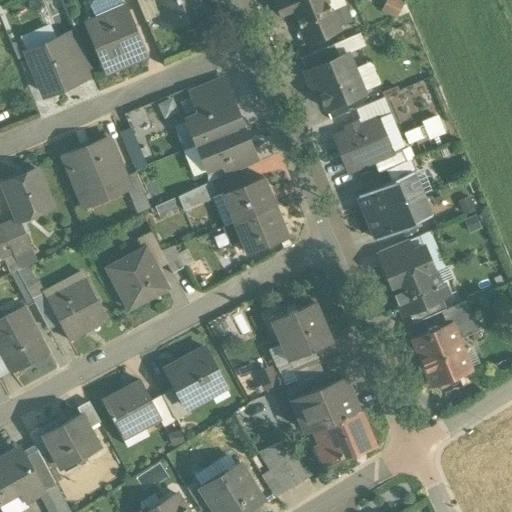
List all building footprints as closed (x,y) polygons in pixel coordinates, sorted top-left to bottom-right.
[(158,0),(168,23),(184,17),(186,22),(206,14),(200,0),(158,0)] [(305,0),(275,0),(275,1),(280,14),(307,2),(305,0)] [(305,0),(307,2),(280,14),(281,15),(292,11),(305,42),(338,28),(337,26),(330,11),(343,5),(340,0),(305,0)] [(393,0),(387,0),(382,10),(397,17),(403,5),(393,0)] [(144,56),(123,5),(84,21),(106,72),(144,56)] [(343,5),(330,11),(337,26),(350,21),(343,5)] [(76,33),(57,40),(63,55),(68,53),(79,79),(93,73),(76,33)] [(57,40),(26,53),(43,94),(64,85),(62,82),(76,76),(77,80),(79,79),(68,53),(63,55),(57,40)] [(333,43),(299,57),(305,70),(338,56),(333,43)] [(305,70),(303,71),(309,85),(316,87),(324,108),(363,92),(347,53),(338,56),(305,70)] [(62,82),(64,85),(77,80),(76,76),(62,82)] [(220,80),(192,91),(198,108),(201,114),(229,102),(220,80)] [(201,114),(186,120),(196,144),(241,126),(231,101),(229,102),(201,114)] [(371,101),(354,108),(359,121),(377,113),(371,101)] [(201,114),(198,108),(183,114),(186,120),(201,114)] [(429,136),(443,130),(436,114),(422,120),(429,136)] [(373,119),(334,136),(348,169),(372,159),(389,152),(383,137),(381,138),(373,119)] [(181,150),(196,144),(186,120),(171,126),(181,150)] [(241,126),(196,144),(206,169),(221,163),(249,151),(251,151),(241,126)] [(144,165),(129,128),(118,132),(134,169),(144,165)] [(107,138),(63,157),(83,205),(125,187),(128,186),(124,177),(107,138)] [(389,152),(372,159),(377,172),(385,169),(405,161),(399,148),(389,152)] [(249,151),(221,163),(225,174),(254,162),(249,151)] [(405,161),(385,169),(389,180),(412,171),(412,172),(415,170),(411,159),(405,161)] [(51,208),(35,169),(3,182),(16,214),(30,208),(33,215),(51,208)] [(389,180),(356,194),(363,210),(361,211),(364,217),(421,193),(412,172),(412,171),(389,180)] [(135,173),(124,177),(128,186),(125,187),(132,202),(144,196),(135,173)] [(262,176),(220,193),(233,221),(273,204),(262,176)] [(209,180),(177,195),(183,209),(216,195),(209,180)] [(421,193),(364,217),(366,223),(368,222),(374,239),(430,215),(421,193)] [(273,204),(233,221),(246,253),(286,236),(273,204)] [(17,218),(1,225),(13,254),(30,246),(19,221),(19,222),(17,218)] [(0,259),(13,254),(1,225),(0,224),(0,259)] [(407,238),(377,250),(382,261),(412,249),(407,238)] [(161,251),(156,242),(145,247),(156,269),(167,263),(161,251)] [(382,261),(381,262),(392,288),(432,271),(422,245),(412,249),(382,261)] [(184,266),(173,246),(161,251),(167,263),(173,273),(184,266)] [(145,247),(106,268),(128,309),(166,288),(156,269),(145,247)] [(432,271),(392,288),(403,313),(407,312),(440,298),(443,297),(432,271)] [(107,320),(85,279),(47,298),(46,299),(58,322),(67,340),(107,320)] [(47,298),(44,291),(32,298),(47,327),(58,322),(46,299),(47,298)] [(440,298),(407,312),(412,322),(440,311),(445,309),(440,298)] [(445,309),(440,311),(446,326),(450,324),(456,339),(478,330),(466,300),(445,309)] [(312,302),(271,319),(278,336),(281,344),(286,342),(292,358),(329,343),(312,302)] [(47,352),(23,308),(0,320),(0,340),(15,369),(47,352)] [(456,339),(450,324),(446,326),(440,328),(435,326),(428,329),(426,334),(413,339),(431,384),(439,381),(439,383),(441,382),(443,383),(445,382),(450,384),(455,382),(457,377),(456,374),(468,368),(456,339)] [(281,344),(278,336),(263,342),(273,367),(288,360),(281,344)] [(0,340),(0,376),(15,369),(0,340)] [(204,347),(164,369),(175,388),(184,406),(185,405),(224,384),(204,347)] [(317,360),(293,370),(298,383),(322,373),(317,360)] [(255,370),(263,389),(277,384),(270,364),(255,370)] [(344,379),(291,400),(292,401),(297,399),(304,415),(307,414),(312,429),(357,411),(344,379)] [(151,401),(141,382),(102,403),(121,438),(158,418),(159,417),(151,401)] [(184,406),(175,388),(162,395),(175,420),(189,413),(185,405),(184,406)] [(162,395),(151,401),(159,417),(158,418),(163,427),(175,420),(162,395)] [(100,423),(88,402),(77,409),(80,415),(81,414),(89,429),(100,423)] [(312,429),(311,430),(324,464),(372,444),(372,443),(371,443),(358,412),(359,412),(358,410),(357,411),(312,429)] [(43,434),(42,434),(50,449),(60,467),(99,446),(89,429),(81,414),(80,415),(43,434)] [(40,427),(28,434),(34,445),(39,453),(40,455),(50,449),(42,434),(43,434),(40,427)] [(286,440),(260,451),(271,469),(284,489),(284,490),(308,475),(286,440)] [(34,445),(21,452),(25,460),(39,453),(34,445)] [(4,456),(0,457),(0,497),(18,487),(25,500),(42,491),(25,460),(21,452),(6,460),(4,456)] [(40,455),(39,453),(25,460),(42,491),(55,483),(40,455)] [(166,459),(156,465),(163,477),(174,470),(166,459)] [(244,511),(263,501),(238,461),(200,485),(199,486),(210,504),(215,511),(244,511)] [(284,489),(271,469),(261,476),(273,495),(284,489)] [(200,485),(196,480),(185,487),(200,511),(210,504),(199,486),(200,485)] [(150,511),(186,511),(177,496),(150,511)]
